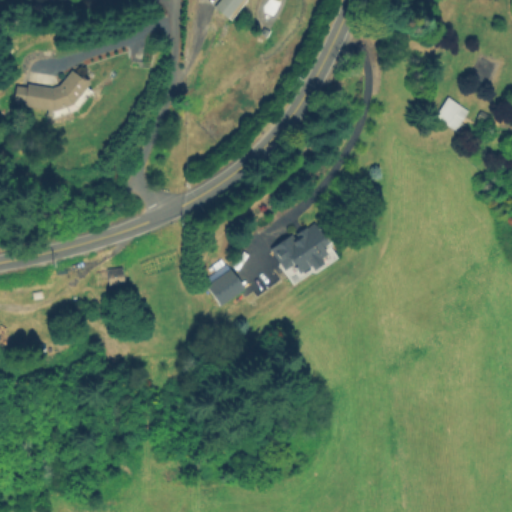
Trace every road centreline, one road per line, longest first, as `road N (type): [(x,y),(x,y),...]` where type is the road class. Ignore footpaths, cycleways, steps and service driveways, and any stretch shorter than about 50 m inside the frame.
road 1 (tertiary): [(349,0),(296,104),(221,178),(123,229),(0,260)]
road 2 (residential): [(177,0),(170,92),(133,172),(164,212)]
